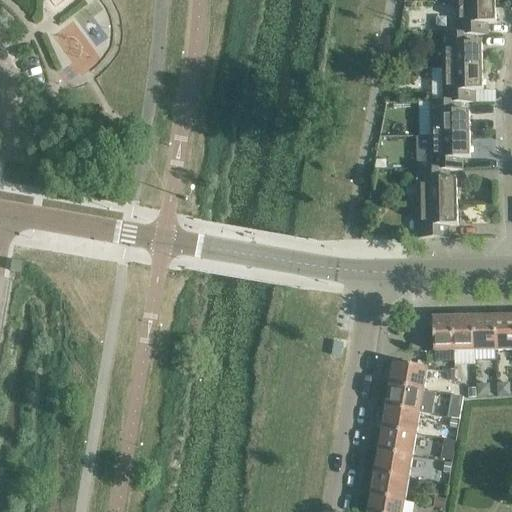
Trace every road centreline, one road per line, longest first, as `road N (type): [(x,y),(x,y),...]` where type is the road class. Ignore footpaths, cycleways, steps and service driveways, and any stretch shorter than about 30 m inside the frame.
road 1 (tertiary): [(307,268),(4,216)]
road 2 (unclassified): [(338,511),(374,276)]
road 3 (tertiary): [(374,276),(511,275)]
